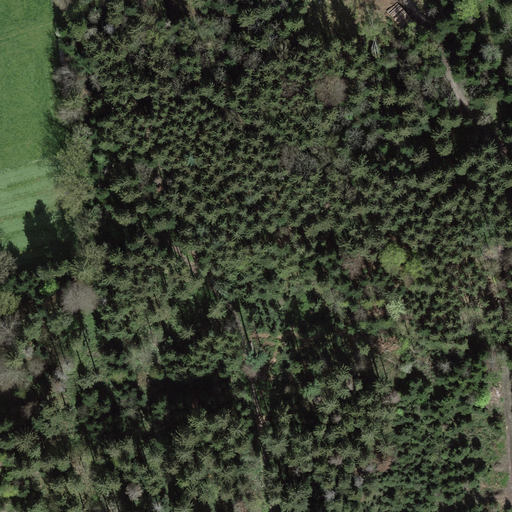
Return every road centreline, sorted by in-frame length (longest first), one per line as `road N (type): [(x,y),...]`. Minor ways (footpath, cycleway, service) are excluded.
road 1 (track): [(51,0),(63,44),(101,98),(148,225),(270,398),(291,511)]
road 2 (track): [(511,509),(502,358),(453,63)]
road 3 (track): [(401,0),(511,140)]
